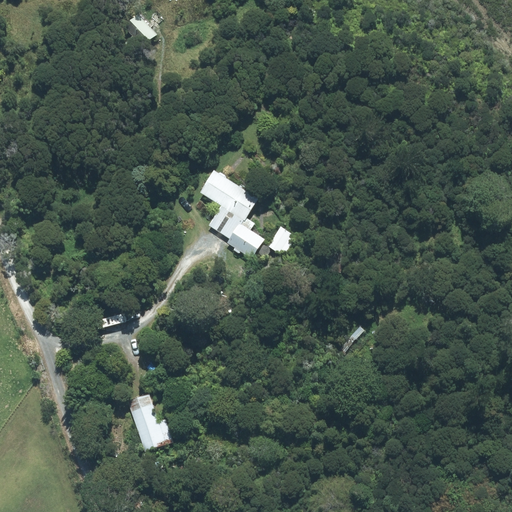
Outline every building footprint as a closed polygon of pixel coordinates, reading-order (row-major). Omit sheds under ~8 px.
[(160,36),(140,15),(127,28),(147,49),(160,36)] [(253,232),(257,225),(249,220),(261,201),(216,173),(203,195),(224,208),(212,226),(213,226),(211,230),(215,232),(216,231),(225,237),(224,238),(230,242),(228,244),(236,249),(234,252),(240,255),(241,253),(254,261),(267,241),(253,232)] [(289,256),(297,244),(292,240),(294,236),(283,228),(269,247),(281,255),(284,252),(289,256)] [(326,270),(342,274),(347,255),(331,251),(326,270)] [(367,300),(371,297),(368,293),(369,293),(364,286),(357,292),(362,299),(364,297),(367,300)] [(419,318),(412,300),(408,301),(410,307),(411,307),(416,319),(419,318)] [(366,311),(371,317),(375,313),(370,307),(366,311)] [(366,332),(361,328),(336,358),(340,362),(366,332)] [(347,367),(339,362),(336,366),(337,367),(335,369),(341,373),(343,371),(344,372),(347,367)] [(153,394),(131,401),(148,453),(178,443),(170,419),(162,422),(153,394)]
